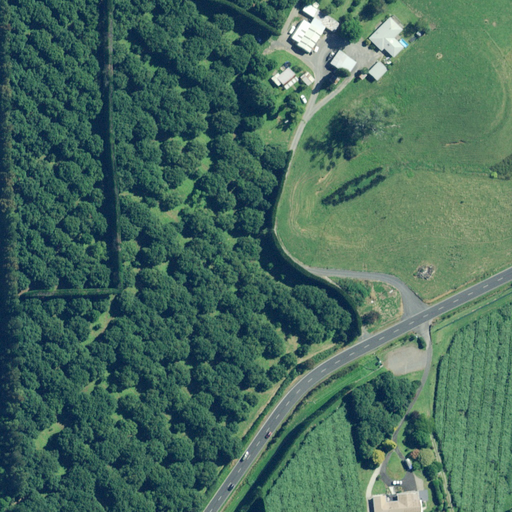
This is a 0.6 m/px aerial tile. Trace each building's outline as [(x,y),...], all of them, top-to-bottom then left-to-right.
[(339,24),(306,3),(302,11),(313,18),(296,45),(308,53),(325,27),(333,32),(339,24)] [(392,37),(400,29),(388,17),(367,38),(380,50),(382,48),(391,56),(401,46),(392,37)] [(345,74),(354,62),(336,50),(328,61),(345,74)] [(374,79),(384,69),(376,61),(366,71),(374,79)] [(284,89),(296,79),(286,68),(277,75),(277,74),(271,78),(276,85),(279,83),(284,89)] [(306,85),(312,79),(305,71),(299,77),(306,85)] [(338,79),(332,75),(328,81),(335,85),(338,79)] [(396,495),(395,493),(394,493),(393,487),(388,487),(388,493),(378,494),(378,497),(372,498),(373,511),(420,511),(419,502),(426,501),(425,491),(396,495)]
